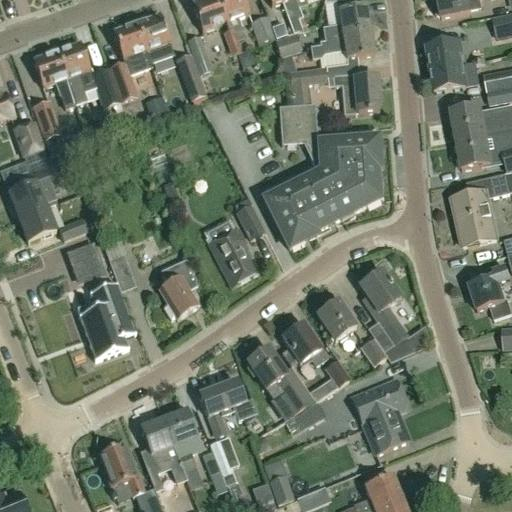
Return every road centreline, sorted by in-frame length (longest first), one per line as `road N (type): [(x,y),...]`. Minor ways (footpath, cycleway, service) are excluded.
road 1 (residential): [(44,434),(220,340),(337,254),(381,235),(418,233)]
road 2 (residential): [(473,462),(469,408),(418,233)]
road 3 (residential): [(418,233),(397,0)]
road 4 (residential): [(0,41),(115,0)]
road 5 (residential): [(44,434),(0,321)]
